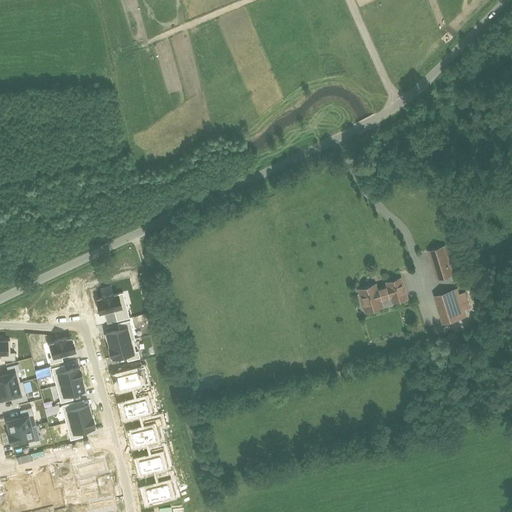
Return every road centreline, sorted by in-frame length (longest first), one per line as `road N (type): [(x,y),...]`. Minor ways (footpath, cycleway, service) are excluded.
road 1 (unclassified): [(0,299),(377,119),(504,0)]
road 2 (track): [(134,235),(211,511)]
road 3 (residential): [(115,441),(86,329),(24,329)]
